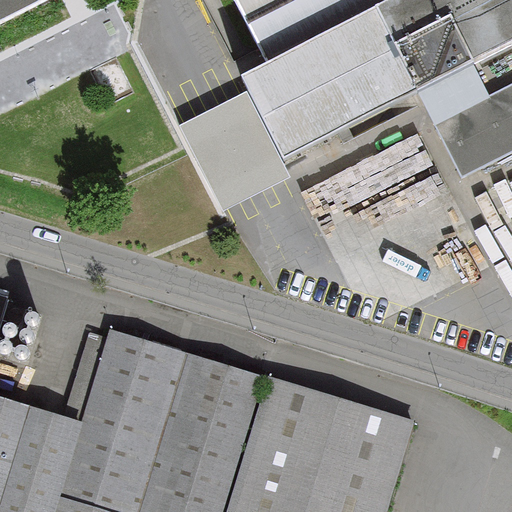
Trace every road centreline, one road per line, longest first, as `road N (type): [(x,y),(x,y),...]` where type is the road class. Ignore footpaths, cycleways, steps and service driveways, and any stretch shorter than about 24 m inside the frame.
road 1 (residential): [(511,387),(0,225)]
road 2 (unknown): [(347,335),(185,0)]
